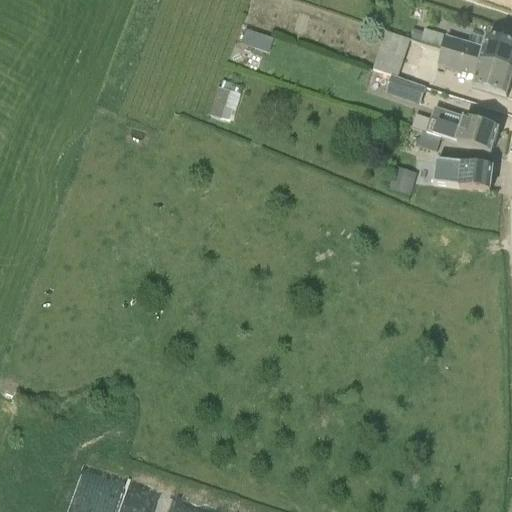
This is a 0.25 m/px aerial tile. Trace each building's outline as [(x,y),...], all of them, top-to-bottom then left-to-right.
[(409,41),(420,45),(439,51),(444,37),(424,31),(423,34),(412,31),(409,41)] [(240,46),(254,51),(259,36),(244,32),(240,46)] [(468,46),(446,39),(441,53),(511,74),(511,47),(471,36),(468,46)] [(378,53),(372,72),(391,78),(398,80),(404,61),(378,53)] [(507,100),(511,81),(511,74),(441,53),(437,69),(475,80),(472,89),(507,100)] [(397,80),(391,78),(385,97),(418,109),(426,90),(397,80)] [(219,82),(210,119),(230,125),(241,89),(219,82)] [(430,121),(425,135),(441,140),(457,145),(457,144),(491,157),(493,150),(499,132),(491,130),(493,123),(468,114),(466,120),(443,112),(438,124),(430,121)] [(437,164),(434,188),(490,193),(493,170),(437,164)] [(412,196),(418,175),(399,169),(393,191),(412,196)]
